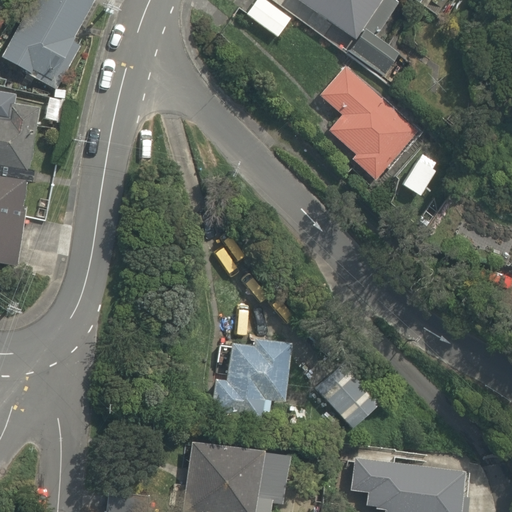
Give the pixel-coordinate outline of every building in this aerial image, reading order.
[(91,0),(31,0),(0,52),(0,60),(41,85),(91,0)] [(289,19),(262,0),(252,0),(241,16),(273,40),(289,19)] [(398,0),(290,0),(383,64),(394,49),(374,35),(398,0)] [(422,131),(343,68),(317,101),(338,118),(326,133),(351,153),(345,161),(371,182),(382,169),(388,173),(422,131)] [(6,105),(5,115),(0,114),(0,264),(11,265),(30,108),(6,105)] [(434,172),(413,158),(395,184),(416,198),(434,172)] [(278,400),(279,345),(224,344),(223,381),(208,380),(207,414),(259,415),(259,400),(278,400)] [(336,362),(310,388),(337,415),(363,389),(336,362)] [(267,511),(268,506),(268,502),(282,504),(287,457),(258,454),(259,449),(184,442),(177,511),(267,511)] [(382,510),(381,511),(465,511),(467,496),(459,495),(462,470),(351,456),(347,490),(365,492),(363,505),(372,507),(372,508),(382,510)] [(105,486),(103,511),(143,511),(145,489),(105,486)]
